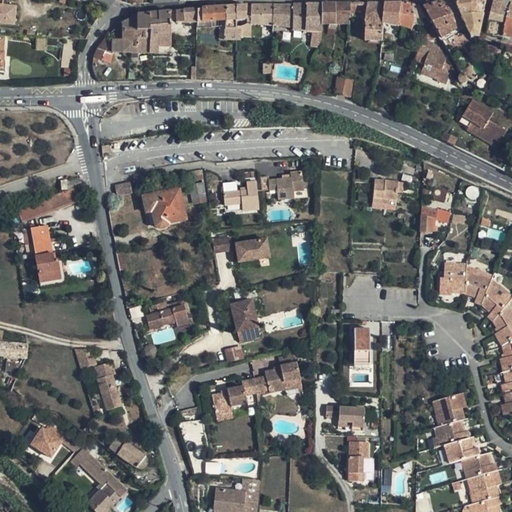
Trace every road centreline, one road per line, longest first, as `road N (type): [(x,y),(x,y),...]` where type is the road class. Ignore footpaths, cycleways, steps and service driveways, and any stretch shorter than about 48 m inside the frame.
road 1 (secondary): [(83,95),(205,88),(298,96),(355,111),(511,183)]
road 2 (tertiary): [(92,163),(110,270),(176,486)]
road 3 (residential): [(92,163),(186,145),(284,139),(347,148)]
road 4 (residential): [(270,0),(137,10),(119,3)]
road 5 (unknown): [(350,511),(319,441),(321,380)]
road 6 (unknown): [(131,339),(77,344),(0,324)]
road 7 (unknown): [(159,429),(195,381),(266,368)]
